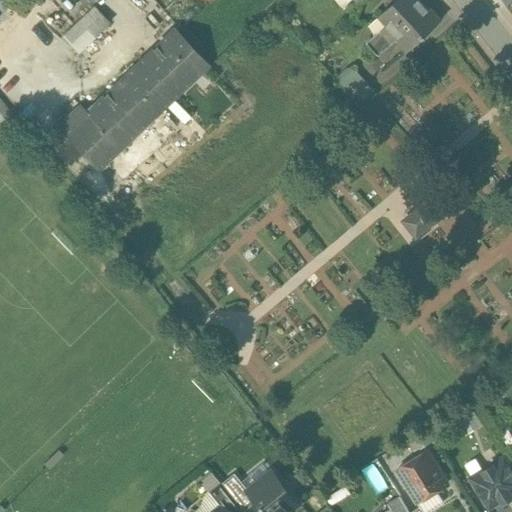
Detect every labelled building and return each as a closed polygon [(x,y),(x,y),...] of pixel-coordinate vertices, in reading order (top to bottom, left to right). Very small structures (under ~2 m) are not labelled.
[(422,0),(395,0),(379,15),(387,23),(398,36),(395,38),(396,39),(407,51),(440,19),(422,0)] [(94,6),(63,35),(78,51),(109,22),(94,6)] [(387,23),(367,42),(379,55),(396,39),(395,38),(398,36),(387,23)] [(173,29),(87,112),(119,147),(206,64),(173,29)] [(87,112),(80,105),(59,125),(98,167),(119,147),(87,112)] [(421,206),(402,221),(403,222),(404,221),(415,235),(414,235),(415,236),(434,221),(421,206)] [(464,431),(481,423),(475,409),(457,418),(464,431)] [(448,483),(427,450),(397,469),(418,501),(437,490),(448,483)] [(511,472),(503,459),(473,478),(490,505),(511,490),(511,472)] [(299,503),(273,471),(249,490),(248,491),(256,502),(264,511),(289,511),(290,511),(289,511),(299,503)] [(249,490),(234,473),(222,482),(245,510),(256,502),(248,491),(249,490)] [(242,511),(245,510),(222,482),(211,491),(222,504),(223,504),(229,511),(242,511)] [(425,511),(443,501),(437,490),(418,501),(417,502),(420,506),(423,511),(425,511)] [(409,511),(400,496),(387,504),(392,511),(409,511)]
